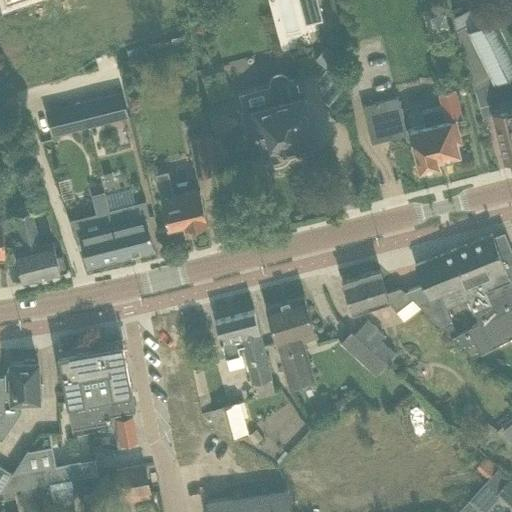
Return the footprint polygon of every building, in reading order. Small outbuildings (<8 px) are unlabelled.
[(511,47),(510,48),(494,16),(467,29),(465,25),(455,30),(479,105),(489,102),(504,159),(511,157),(511,47)] [(204,61),(205,106),(220,105),(219,95),(231,95),(230,60),(204,61)] [(328,87),(322,94),(331,102),(350,81),(331,65),(318,79),(328,87)] [(299,79),(290,81),(289,78),(288,77),(287,75),(285,73),(283,72),(281,72),(279,72),(277,72),(275,72),(273,73),(272,75),(270,77),(269,79),(269,80),(268,82),(273,102),(243,110),(248,129),(255,128),(258,141),(262,140),(265,153),(284,148),(284,147),(306,141),(306,139),(314,137),(299,79)] [(426,125),(410,129),(419,166),(423,165),(426,167),(433,165),(435,162),(460,155),(455,136),(460,135),(455,117),(461,116),(454,86),(439,90),(444,107),(423,112),(426,125)] [(122,91),(103,96),(109,120),(128,115),(122,91)] [(406,131),(401,112),(397,97),(363,106),(372,140),(406,131)] [(81,102),(62,107),(68,130),(87,125),(81,102)] [(211,175),(205,135),(189,138),(197,177),(211,175)] [(155,174),(163,209),(168,228),(184,224),(185,228),(207,223),(199,189),(173,195),(168,171),(155,174)] [(96,212),(69,219),(73,236),(79,235),(82,246),(87,266),(154,249),(149,229),(146,217),(150,216),(145,200),(109,209),(96,212)] [(39,244),(31,211),(11,215),(17,238),(19,238),(19,242),(22,241),(24,248),(15,250),(23,282),(60,272),(60,271),(66,270),(62,254),(56,256),(52,240),(39,244)] [(511,273),(509,275),(499,252),(492,233),(415,265),(422,284),(404,291),(412,298),(419,305),(471,355),(511,333),(511,273)] [(387,291),(386,288),(379,268),(341,281),(351,311),(388,300),(396,310),(412,298),(404,291),(400,287),(387,291)] [(315,332),(309,314),(303,295),(284,301),(265,306),(271,325),(290,386),(314,379),(305,350),(301,336),(315,332)] [(272,378),(259,329),(254,310),(215,320),(221,341),(226,358),(240,354),(238,346),(244,345),(246,353),(254,382),(272,378)] [(395,353),(380,339),(384,335),(367,319),(353,333),(386,363),(395,353)] [(386,363),(353,333),(351,331),(341,341),(376,374),(386,363)] [(135,410),(122,341),(62,352),(57,353),(67,405),(68,405),(72,428),(113,420),(112,415),(116,414),(135,410)] [(21,399),(42,398),(42,380),(38,380),(38,360),(35,361),(35,359),(24,359),(24,361),(9,362),(10,372),(4,372),(4,376),(0,376),(0,438),(1,440),(19,414),(19,410),(22,410),(21,399)] [(248,434),(242,411),(239,401),(201,411),(204,421),(232,438),(248,434)] [(137,441),(132,415),(116,418),(121,444),(137,441)] [(0,490),(12,472),(0,464),(0,490)] [(144,464),(141,465),(116,470),(120,497),(149,491),(144,464)] [(43,466),(23,470),(12,472),(0,490),(21,487),(38,483),(47,482),(43,466)] [(488,479),(487,480),(498,490),(497,491),(511,505),(511,482),(497,469),(488,479)] [(28,511),(41,510),(40,492),(39,492),(38,483),(21,487),(24,511),(28,511)] [(290,511),(287,489),(227,498),(207,501),(208,511),(290,511)]
